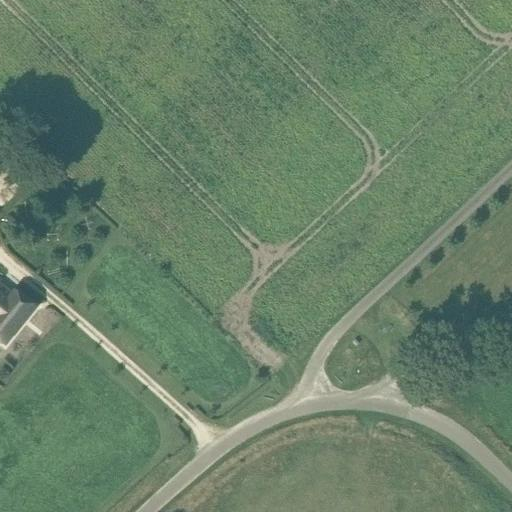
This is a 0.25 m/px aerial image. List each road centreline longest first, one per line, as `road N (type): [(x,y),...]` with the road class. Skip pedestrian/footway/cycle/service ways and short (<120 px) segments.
road 1 (unclassified): [(323,408),(325,350),(511,171)]
road 2 (unclassified): [(154,511),(262,426),(323,408)]
road 3 (unclassified): [(386,412),(407,370),(428,354),(511,330)]
road 4 (unclassified): [(511,486),(447,434),(386,412)]
